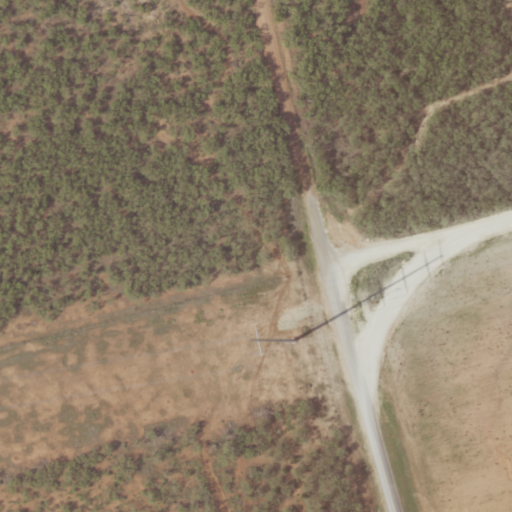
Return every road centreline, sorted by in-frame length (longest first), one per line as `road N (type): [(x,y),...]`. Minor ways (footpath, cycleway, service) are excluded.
road 1 (residential): [(323,267),(293,253),(232,0)]
road 2 (tertiary): [(393,511),(323,267)]
road 3 (residential): [(323,267),(511,221)]
